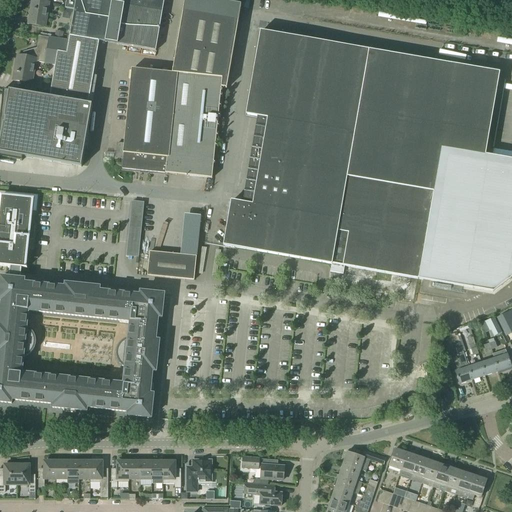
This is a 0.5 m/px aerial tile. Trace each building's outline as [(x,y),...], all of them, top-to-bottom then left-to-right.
[(164,0),(66,0),(64,10),(73,11),(68,41),(98,47),(98,42),(156,52),(164,0)] [(241,6),(207,0),(185,0),(173,69),(228,79),(241,6)] [(28,25),(46,28),(50,4),(32,1),(28,25)] [(64,11),(62,18),(70,20),(71,13),(64,11)] [(511,161),(489,157),(503,75),(261,33),(246,116),(258,118),(242,205),(232,203),(223,248),(496,294),(511,282),(511,161)] [(38,37),(35,54),(36,61),(38,61),(39,63),(55,66),(63,67),(68,42),(53,40),(47,38),(38,37)] [(0,156),(17,159),(17,158),(80,169),(91,107),(87,106),(98,47),(68,41),(68,42),(63,67),(55,66),(51,88),(50,97),(49,99),(2,90),(1,102),(0,109),(0,156)] [(17,56),(13,81),(31,84),(35,62),(35,61),(36,61),(35,54),(30,53),(29,51),(22,53),(22,57),(17,56)] [(228,79),(173,69),(172,75),(132,71),(125,145),(117,144),(116,159),(123,160),(122,170),(124,170),(139,172),(140,172),(148,173),(212,179),(221,89),(226,90),(228,79)] [(38,86),(36,95),(50,97),(51,88),(38,86)] [(0,266),(10,268),(9,273),(8,280),(20,281),(21,274),(21,269),(27,269),(27,268),(25,268),(28,239),(33,240),(34,226),(29,225),(31,211),(36,211),(37,196),(0,192),(0,207),(0,208),(0,266)] [(132,204),(127,257),(138,258),(143,205),(132,204)] [(194,282),(196,259),(150,254),(147,277),(194,282)] [(86,413),(86,410),(127,414),(127,418),(150,420),(150,419),(153,397),(149,396),(150,387),(152,373),(155,374),(159,343),(155,343),(157,320),(161,320),(164,297),(140,294),(140,298),(133,297),(99,293),(99,290),(65,286),(65,290),(24,285),(24,281),(20,281),(8,280),(1,279),(0,284),(0,302),(2,303),(0,320),(0,404),(11,405),(11,401),(52,406),(52,410),(86,413)] [(367,300),(371,301),(373,297),(377,298),(378,294),(371,291),(367,300)] [(511,311),(496,319),(505,337),(511,333),(511,311)] [(494,337),(501,334),(493,319),(482,324),(486,334),(491,331),(494,337)] [(471,337),(467,338),(471,350),(470,350),(471,351),(469,352),(470,355),(472,355),(473,357),(478,355),(476,348),(475,349),(471,337)] [(452,350),(451,351),(453,358),(457,356),(462,371),(455,373),(459,385),(472,381),(468,369),(463,353),(461,347),(452,350)] [(492,355),(494,360),(498,372),(499,374),(505,372),(505,370),(511,368),(510,366),(511,365),(511,360),(510,354),(507,355),(505,351),(492,355)] [(494,360),(481,364),(485,377),(498,372),(494,360)] [(481,364),(468,369),(472,381),(485,377),(481,364)] [(419,392),(427,390),(425,383),(417,385),(419,392)] [(394,450),(389,467),(388,468),(400,472),(406,454),(394,450)] [(369,462),(383,467),(385,460),(363,453),(361,459),(345,453),(341,465),(359,471),(365,473),(367,468),(362,466),(364,460),(369,462)] [(406,454),(400,472),(398,478),(410,481),(418,458),(406,454)] [(429,462),(418,458),(410,481),(421,485),(429,462)] [(242,460),(241,470),(257,471),(257,461),(242,460)] [(429,462),(421,485),(425,487),(428,480),(435,482),(440,466),(429,462)] [(37,490),(38,490),(43,490),(43,482),(55,482),(55,464),(53,464),(53,463),(44,463),(44,464),(43,464),(43,476),(37,476),(37,490)] [(107,500),(107,475),(101,475),(101,464),(99,464),(99,463),(91,463),(91,464),(89,464),(89,482),(89,485),(99,485),(99,500),(107,500)] [(110,490),(116,490),(116,484),(127,484),(127,482),(128,482),(127,464),(126,464),(126,463),(117,463),(117,464),(116,464),(116,476),(110,476),(110,490)] [(163,464),(162,464),(162,485),(173,485),(173,490),(180,490),(179,476),(173,476),(173,464),(172,464),(172,463),(163,463),(163,464)] [(66,482),(66,464),(55,464),(55,482),(66,482)] [(77,464),(66,464),(66,482),(66,485),(67,485),(78,485),(78,482),(77,464)] [(77,464),(78,482),(89,482),(89,464),(77,464)] [(127,464),(128,482),(139,482),(139,464),(127,464)] [(150,464),(139,464),(139,482),(140,482),(140,487),(151,487),(151,485),(151,482),(150,482),(150,464)] [(162,464),(150,464),(150,482),(151,482),(151,485),(162,485),(162,464)] [(185,474),(185,494),(195,494),(196,482),(198,482),(198,484),(210,484),(210,473),(209,473),(209,464),(193,464),(193,474),(185,474)] [(341,465),(337,476),(355,482),(359,471),(341,465)] [(435,482),(432,489),(438,491),(440,484),(446,486),(451,469),(440,466),(435,482)] [(16,488),(16,468),(12,468),(12,467),(4,467),(4,468),(3,468),(3,481),(0,480),(0,495),(3,495),(3,488),(16,488)] [(34,495),(34,481),(28,481),(28,468),(27,468),(27,467),(19,467),(19,468),(16,468),(16,488),(28,488),(28,495),(34,495)] [(283,469),(272,468),(261,467),(260,481),(268,481),(282,482),(283,469)] [(446,486),(443,493),(449,494),(451,488),(457,490),(463,473),(451,469),(446,486)] [(457,490),(455,496),(466,500),(474,477),(463,473),(457,490)] [(332,487),(351,494),(357,496),(361,484),(355,482),(337,476),(336,481),(334,481),(332,487)] [(486,481),(474,477),(466,500),(472,502),(474,497),(480,499),(486,481)] [(253,486),(252,486),(244,486),(243,496),(259,497),(258,507),(280,508),(280,506),(282,504),(282,499),(280,497),(281,495),(273,495),(273,488),(268,487),(253,486)] [(329,499),(347,505),(351,494),(332,487),(333,488),(329,499)] [(382,505),(386,494),(380,492),(377,504),(382,505)] [(388,507),(392,496),(386,494),(382,505),(388,507)] [(393,509),(397,498),(392,496),(388,507),(393,509)] [(400,511),(404,500),(397,498),(393,509),(400,511)] [(325,510),(329,511),(344,511),(347,505),(329,499),(325,510)] [(401,511),(405,511),(409,502),(404,500),(400,511),(401,511)] [(357,502),(355,508),(366,511),(369,506),(361,504),(357,502)] [(411,511),(414,504),(409,502),(405,511),(411,511)]
